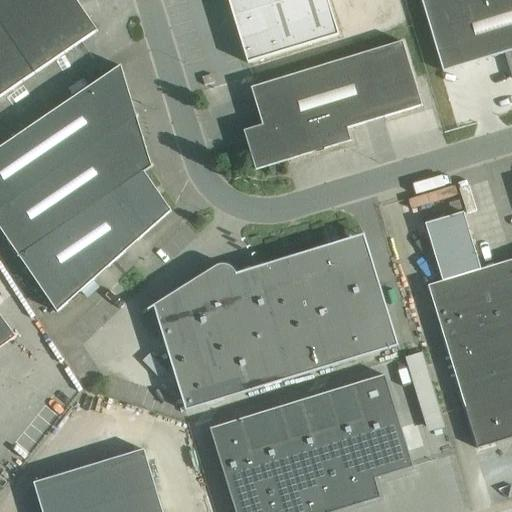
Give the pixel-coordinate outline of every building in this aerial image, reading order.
[(0,0),(0,97),(98,31),(79,2),(76,0),(0,0)] [(228,0),(248,63),(339,35),(328,0),(228,0)] [(511,0),(421,0),(443,72),(505,53),(511,76),(511,0)] [(423,106),(417,87),(403,41),(251,88),(263,125),(244,131),(256,170),(351,141),(348,128),(423,106)] [(153,164),(152,165),(121,66),(0,148),(0,228),(57,312),(172,211),(145,172),(154,165),(153,164)] [(443,281),(428,285),(478,448),(511,437),(511,259),(481,269),(464,212),(425,224),(443,281)] [(417,223),(407,227),(412,242),(422,239),(417,223)] [(260,267),(237,274),(235,271),(234,269),(231,267),(228,265),(225,265),(222,265),(219,265),(217,266),(144,312),(145,313),(154,307),(186,411),(399,346),(380,285),(369,289),(353,238),(260,266),(260,267)] [(0,348),(17,337),(0,313),(0,348)] [(420,412),(435,407),(421,352),(405,356),(420,412)] [(413,467),(413,466),(385,375),(211,429),(236,511),(335,511),(381,498),(375,479),(413,467)] [(163,511),(144,450),(34,483),(42,511),(163,511)]
